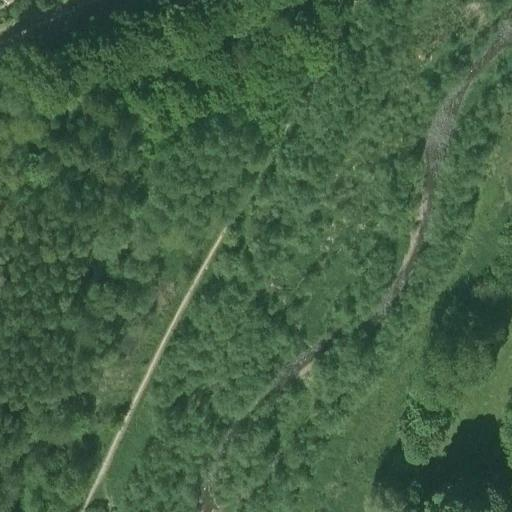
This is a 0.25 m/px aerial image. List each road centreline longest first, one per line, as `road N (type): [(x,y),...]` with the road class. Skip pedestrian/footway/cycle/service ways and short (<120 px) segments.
road 1 (track): [(350,0),(84,511)]
road 2 (unclassified): [(116,0),(0,51)]
